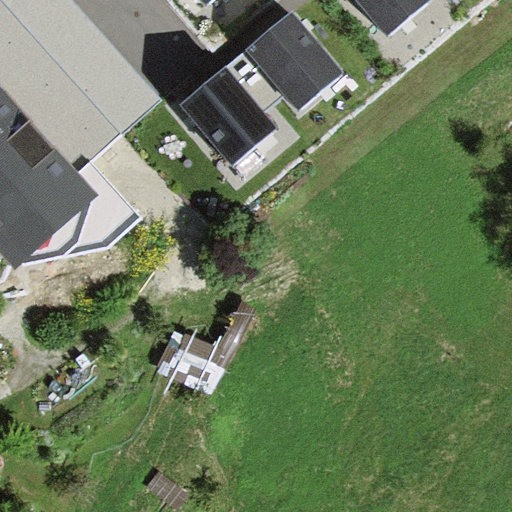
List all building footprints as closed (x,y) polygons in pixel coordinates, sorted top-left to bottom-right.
[(0,0),(0,83),(79,174),(92,161),(161,101),(74,0),(0,0)] [(357,0),(387,35),(428,0),(357,0)] [(346,74),(293,11),(249,48),(270,74),(286,93),(301,111),(346,74)] [(249,48),(227,66),(248,91),(265,111),(286,93),(270,74),(249,48)] [(248,91),(227,66),(182,103),(235,166),(280,129),(265,111),(248,91)] [(0,247),(18,266),(107,247),(143,217),(92,161),(79,174),(0,83),(0,247)]
